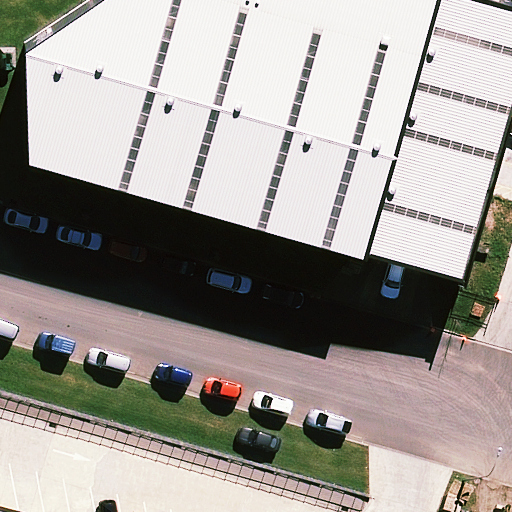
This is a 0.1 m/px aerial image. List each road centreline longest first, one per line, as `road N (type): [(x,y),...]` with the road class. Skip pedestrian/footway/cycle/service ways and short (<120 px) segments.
road 1 (unclassified): [(0,273),(511,429)]
road 2 (unknown): [(312,370),(0,505)]
